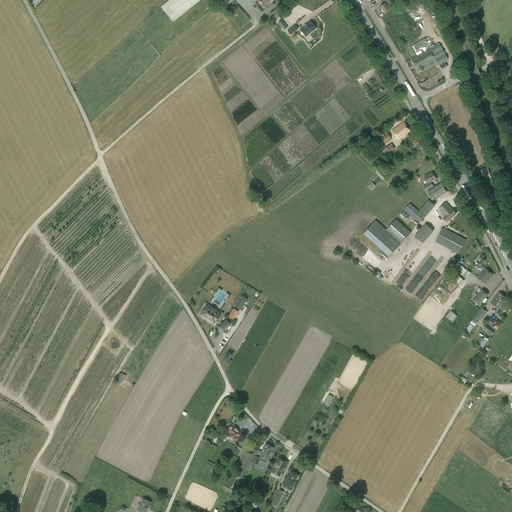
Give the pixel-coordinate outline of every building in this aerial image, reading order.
[(383,0),(386,3),(380,6),(383,13),(388,10),(389,9),(391,8),(389,5),(393,3),(390,0),(383,0)] [(287,27),(282,20),(278,23),(284,30),(287,27)] [(316,28),(310,21),(300,29),(306,36),(316,28)] [(297,29),(294,25),(287,30),(290,34),(297,29)] [(413,46),(416,51),(427,44),(424,39),(413,46)] [(429,49),(411,59),(418,72),(423,69),(422,67),(435,60),(438,65),(448,60),(439,44),(429,49)] [(410,131),(403,122),(391,131),(393,133),(396,138),(397,138),(398,140),(410,131)] [(391,139),(386,132),(376,139),(377,139),(370,143),(374,149),(380,145),(381,146),(391,139)] [(395,149),(391,143),(384,148),(388,154),(395,149)] [(488,169),(487,167),(485,168),(480,170),(482,177),(483,177),(483,178),(484,178),(485,178),(486,177),(486,176),(488,175),(487,174),(490,173),(488,170),(489,170),(488,169)] [(386,176),(379,168),(374,172),(382,181),(386,176)] [(436,179),(432,172),(424,177),(428,184),(422,186),(425,191),(434,186),(431,182),(436,179)] [(375,186),(372,182),(367,186),(371,190),(375,186)] [(446,191),(441,183),(427,192),(432,200),(446,191)] [(501,206),(498,198),(492,200),(495,209),(501,206)] [(435,205),(429,200),(419,211),(425,216),(435,205)] [(456,214),(446,202),(438,209),(444,216),(442,218),(446,223),(456,214)] [(425,217),(410,203),(404,210),(419,224),(425,217)] [(404,221),(408,216),(403,211),(399,216),(404,221)] [(386,230),(375,220),(362,235),(388,258),(411,232),(396,219),(386,230)] [(434,231),(425,223),(414,236),(423,243),(434,231)] [(466,240),(443,227),(435,241),(459,254),(466,240)] [(409,247),(388,279),(393,282),(413,250),(409,247)] [(486,261),(483,258),(476,266),(479,269),(486,261)] [(466,278),(470,273),(467,269),(466,270),(459,263),(452,270),(455,274),(458,271),(466,278)] [(493,275),(485,268),(477,277),(485,284),(493,275)] [(427,285),(416,296),(421,300),(431,289),(427,285)] [(488,295),(482,289),(473,300),(479,305),(488,295)] [(506,298),(499,292),(491,303),(498,309),(506,298)] [(247,299),(242,296),(235,306),(240,309),(247,299)] [(213,323),(215,320),(217,321),(221,315),(219,314),(220,313),(218,312),(219,311),(216,309),(217,308),(211,304),(210,305),(207,303),(206,304),(205,304),(199,314),(213,323)] [(239,312),(234,308),(228,317),(233,321),(239,312)] [(487,311),(481,308),(472,320),(470,324),(474,327),(475,326),(477,324),(480,320),(487,311)] [(457,317),(458,316),(451,310),(446,317),(452,322),(457,317)] [(490,317),(481,328),(492,336),(496,330),(497,329),(494,327),(493,328),(491,326),(495,321),(490,317)] [(230,324),(226,320),(220,326),(225,330),(230,324)] [(482,337),(480,340),(477,344),(483,348),(489,339),(485,336),(484,338),(482,337)] [(233,353),(229,350),(228,351),(222,360),(229,365),(232,361),(229,359),(233,354),(232,354),(233,353)] [(121,385),(126,375),(121,372),(116,382),(121,385)] [(328,405),(333,397),(328,394),(323,402),(328,405)] [(226,435),(234,444),(240,438),(239,436),(242,433),(233,423),(226,429),(229,433),(226,435)] [(259,460),(265,464),(269,456),(270,457),(272,453),(272,452),(274,448),(265,443),(258,457),(260,458),(259,460)] [(250,461),(251,462),(256,465),(259,460),(260,458),(258,457),(255,455),(253,455),(244,450),(237,465),(235,464),(233,467),(235,468),(235,469),(239,470),(236,476),(242,478),(244,473),(250,461)] [(287,462),(278,457),(270,472),(279,477),(287,462)] [(288,475),(282,486),(291,490),(295,482),(294,481),(298,475),(296,474),(296,473),(293,472),(293,473),(291,471),(289,475),(288,475)] [(276,506),(283,492),(279,490),(272,504),(276,506)] [(146,511),(148,508),(147,508),(150,501),(142,498),(140,504),(138,504),(136,509),(138,510),(137,511),(146,511)]
